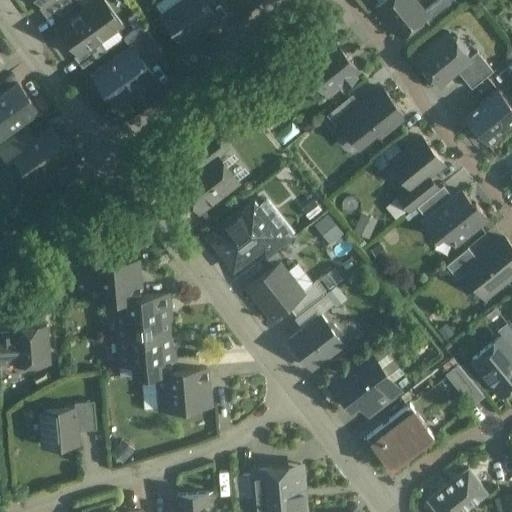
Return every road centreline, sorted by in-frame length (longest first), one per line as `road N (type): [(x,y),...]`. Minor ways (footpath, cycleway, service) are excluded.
road 1 (residential): [(114,157),(300,401)]
road 2 (residential): [(300,401),(238,441),(26,511)]
road 3 (residential): [(511,209),(344,0)]
road 4 (residential): [(114,157),(296,0)]
road 5 (residential): [(0,0),(114,157)]
road 6 (residential): [(381,504),(459,444),(511,422)]
road 7 (residential): [(114,157),(0,255)]
road 8 (residential): [(300,401),(381,504)]
